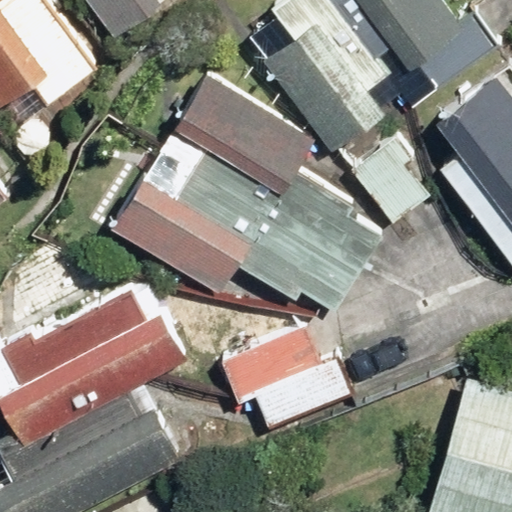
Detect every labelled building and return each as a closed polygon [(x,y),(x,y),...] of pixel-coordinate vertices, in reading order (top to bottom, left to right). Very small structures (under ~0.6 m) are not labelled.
[(0,0),(0,78),(8,92),(60,57),(22,0),(0,0)] [(109,0),(124,21),(155,0),(109,0)] [(290,0),(265,17),(346,135),(402,97),(386,73),(420,50),(439,79),(506,34),(483,0),(290,0)] [(511,178),(511,56),(511,55),(453,95),(511,178)] [(222,56),(127,212),(237,278),(252,253),(338,305),(395,211),(310,159),(332,123),(222,56)] [(0,155),(0,219),(31,198),(0,155)] [(0,431),(0,459),(27,511),(59,511),(195,442),(157,368),(203,344),(177,293),(13,377),(33,414),(0,431)] [(311,298),(224,330),(244,387),(263,380),(274,410),(365,378),(351,338),(328,346),(311,298)] [(511,511),(511,367),(483,360),(440,511),(511,511)]
